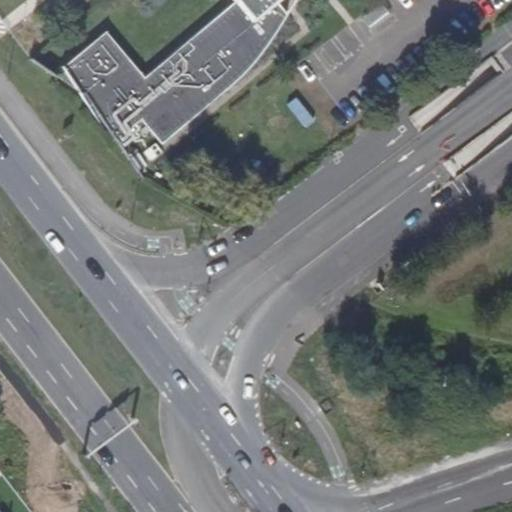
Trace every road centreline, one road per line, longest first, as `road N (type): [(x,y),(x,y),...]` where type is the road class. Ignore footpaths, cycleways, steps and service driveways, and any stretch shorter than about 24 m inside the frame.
road 1 (primary): [(276,509),(0,149)]
road 2 (primary): [(0,292),(173,511)]
road 3 (trunk): [(511,475),(396,511)]
